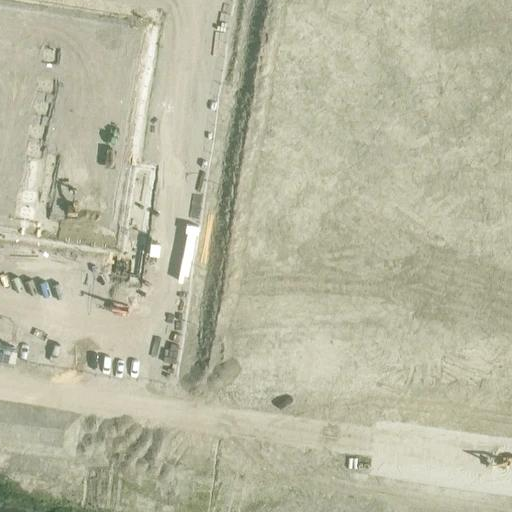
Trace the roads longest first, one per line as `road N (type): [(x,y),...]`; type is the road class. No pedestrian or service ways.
road 1 (unclassified): [(0,387),(366,441)]
road 2 (unclassified): [(511,463),(366,441)]
